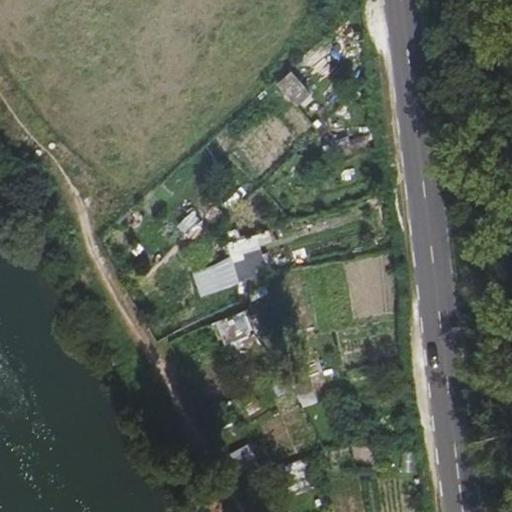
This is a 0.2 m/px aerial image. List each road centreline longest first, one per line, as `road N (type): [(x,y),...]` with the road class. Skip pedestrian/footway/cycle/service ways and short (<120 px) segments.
road 1 (primary): [(401,0),(464,511)]
road 2 (track): [(0,82),(82,199),(100,249),(257,511)]
road 3 (unknown): [(403,16),(341,31),(302,51),(91,224)]
